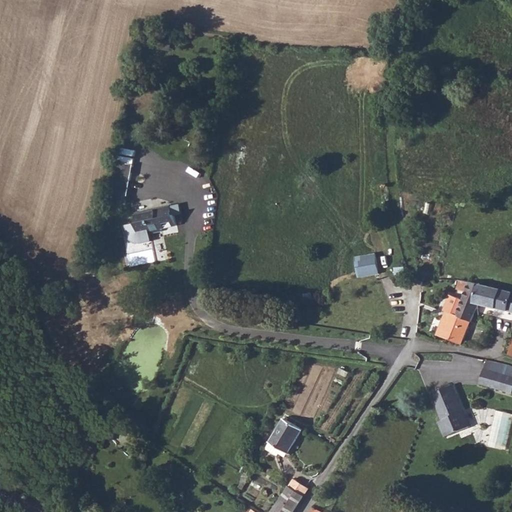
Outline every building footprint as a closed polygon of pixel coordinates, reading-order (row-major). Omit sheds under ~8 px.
[(131,174),(133,164),(119,162),(117,172),(131,174)] [(128,194),(131,174),(117,172),(114,191),(128,194)] [(136,223),(138,232),(149,231),(150,233),(162,231),(161,225),(165,225),(165,227),(175,225),(174,215),(172,215),(170,206),(136,213),(138,222),(136,223)] [(511,239),(502,238),(501,248),(511,248),(511,239)] [(357,254),(358,275),(380,274),(379,253),(357,254)] [(462,343),(475,314),(480,302),(476,300),(481,284),(472,281),(471,283),(459,282),(458,291),(467,292),(449,338),(462,343)] [(476,300),(480,302),(511,310),(511,292),(481,284),(476,300)] [(476,382),(508,392),(511,380),(511,367),(484,358),(476,382)] [(446,414),(453,429),(473,420),(455,380),(436,389),(446,414)] [(447,431),(453,429),(446,414),(441,416),(447,431)] [(281,448),(289,453),(304,431),(285,418),(267,448),(277,456),(279,452),(278,451),(281,448)] [(286,458),(289,453),(281,448),(278,451),(279,452),(286,458)] [(308,493),(310,489),(295,479),(289,488),(304,497),(308,493)] [(271,511),(293,511),(304,497),(289,488),(271,511)]
